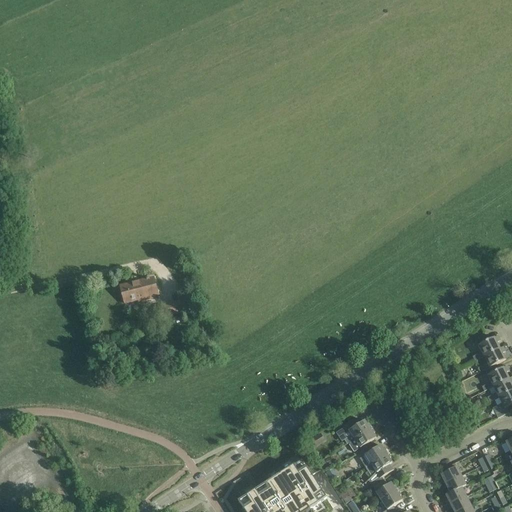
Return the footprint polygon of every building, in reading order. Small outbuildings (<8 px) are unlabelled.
[(120,287),(125,304),(150,298),(157,296),(153,279),(120,287)] [(173,303),(159,306),(162,319),(176,315),(173,303)] [(484,358),(500,349),(497,343),(499,342),(498,340),(499,339),(498,337),(495,339),(494,338),(490,341),(487,335),(476,341),(479,346),(478,347),(482,353),(473,358),(475,362),(484,358)] [(487,364),(478,368),(480,373),(485,371),(488,376),(488,377),(499,371),(496,365),(506,361),(502,354),(505,353),(504,351),(505,350),(503,348),(500,349),(484,358),(487,364)] [(493,388),(509,379),(506,373),(509,372),(508,370),(508,369),(507,367),(504,369),(504,368),(499,371),(488,377),(491,383),(482,388),(484,392),(493,388)] [(499,399),(511,391),(511,384),(511,383),(511,378),(509,379),(493,388),(496,394),(487,398),(490,403),(499,399)] [(498,419),(509,414),(506,408),(511,405),(511,391),(499,399),(502,405),(493,409),(498,419)] [(347,445),(372,429),(369,425),(367,425),(365,421),(359,425),(356,419),(343,428),(347,434),(349,432),(352,436),(344,441),(347,445)] [(361,449),(376,439),(374,435),(375,434),(372,429),(347,445),(349,444),(354,453),(360,449),(361,449)] [(312,441),(316,447),(324,441),(320,435),(312,441)] [(365,469),(388,454),(385,449),(383,450),(381,446),(375,450),(372,444),(359,452),(362,458),(360,460),(365,469)] [(382,478),(393,471),(389,466),(392,464),(389,460),(391,459),(388,454),(365,469),(368,472),(366,475),(370,479),(368,481),(373,488),(384,481),(382,478)] [(327,466),(324,462),(324,460),(319,463),(323,469),(327,467),(327,466)] [(302,461),(238,503),(244,511),(309,511),(311,511),(310,511),(327,500),(302,461)] [(446,485),(461,477),(457,468),(441,476),(446,485)] [(335,471),(328,474),(330,480),(338,477),(335,471)] [(450,494),(466,486),(461,477),(446,485),(450,494)] [(382,502),(398,492),(395,487),(393,488),(391,484),(387,486),(384,481),(373,488),(382,502)] [(467,497),(462,488),(466,487),(466,486),(450,494),(446,496),(451,505),(467,497)] [(396,511),(394,507),(402,501),(400,498),(401,497),(398,492),(382,502),(387,510),(384,511),(396,511)] [(350,497),(343,501),(346,505),(352,501),(350,497)] [(454,511),(460,511),(472,506),(467,497),(451,505),(454,511)]
